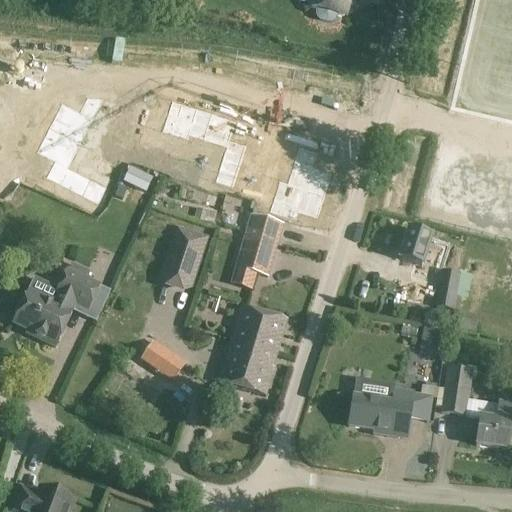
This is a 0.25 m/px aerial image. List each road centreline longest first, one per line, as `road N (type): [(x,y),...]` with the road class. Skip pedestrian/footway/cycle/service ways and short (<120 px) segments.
road 1 (residential): [(0,154),(35,80),(187,81),(377,130)]
road 2 (residential): [(269,469),(377,130)]
road 3 (residential): [(244,508),(155,477),(0,403)]
road 4 (unclassified): [(511,501),(307,481),(269,469)]
road 5 (residential): [(377,130),(418,0)]
